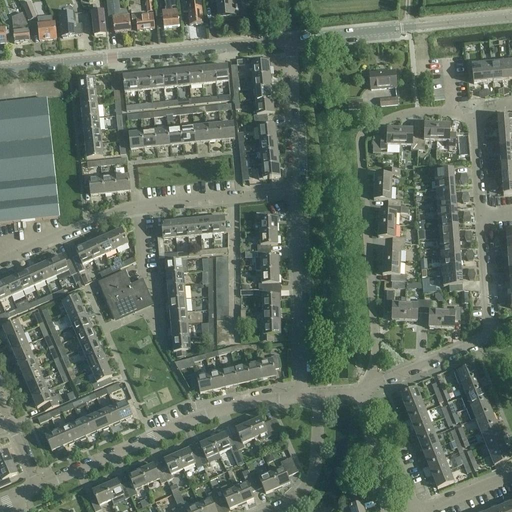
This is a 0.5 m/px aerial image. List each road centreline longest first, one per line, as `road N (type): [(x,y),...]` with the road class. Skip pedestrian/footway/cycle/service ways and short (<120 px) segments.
road 1 (residential): [(369,387),(375,344),(360,136),(416,111),(474,121)]
road 2 (residential): [(0,262),(131,207),(295,191)]
road 3 (tertiary): [(0,70),(291,39)]
road 4 (unclassified): [(36,487),(201,415),(300,396)]
road 5 (tertiary): [(291,39),(511,17)]
road 6 (unclassified): [(300,396),(295,191)]
road 7 (unclassified): [(295,191),(291,39)]
road 8 (residential): [(267,511),(309,481),(319,395)]
road 9 (unclassified): [(369,387),(489,338)]
road 10 (unclassified): [(387,511),(360,391)]
road 11 (residential): [(479,216),(489,338)]
